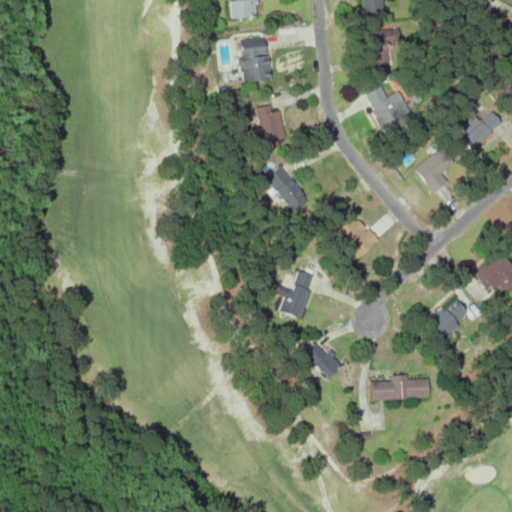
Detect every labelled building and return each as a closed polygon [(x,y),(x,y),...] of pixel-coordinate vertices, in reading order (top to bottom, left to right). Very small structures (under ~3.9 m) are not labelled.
[(225,0),(224,0),(226,19),(254,15),(251,0),(225,0)] [(380,10),(379,0),(356,0),(357,11),(380,10)] [(363,29),(362,66),(386,67),(387,40),(396,40),(396,30),(363,29)] [(260,37),(234,39),(236,66),(238,66),(239,81),(267,79),(266,54),(261,54),(260,37)] [(511,83),(511,82),(502,90),(511,100),(511,83)] [(362,93),(380,134),(410,121),(396,90),(383,96),(379,85),(362,93)] [(276,109),(269,111),(267,103),(251,108),(261,146),(284,140),(276,109)] [(472,114),(456,129),(472,146),(498,122),(488,111),(478,120),(472,114)] [(411,169),(431,191),(454,171),(433,149),(411,169)] [(286,212),(303,202),(280,165),(263,175),(286,212)] [(346,249),(343,252),(351,261),(374,241),(351,213),(331,231),(346,249)] [(472,272),(491,295),(511,277),(511,266),(499,250),(472,272)] [(309,276),(293,271),(289,288),(274,285),(272,293),(280,295),(275,312),(298,318),(309,276)] [(456,325),(453,321),(464,312),(453,299),(442,308),(440,306),(422,320),(438,340),(456,325)] [(336,365),(311,343),(300,356),(324,378),(336,365)] [(368,399),(427,397),(427,377),(404,378),(404,374),(388,374),(388,380),(367,381),(368,399)]
